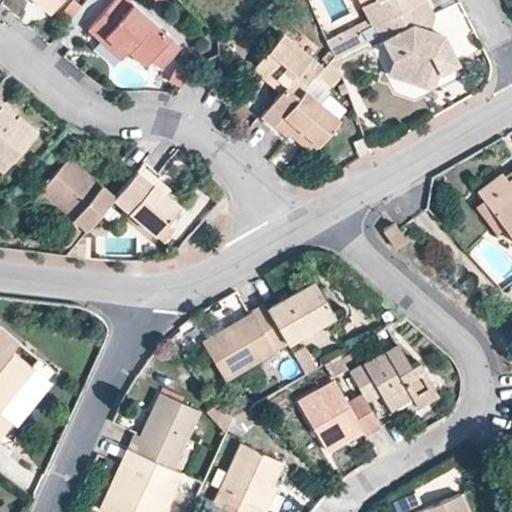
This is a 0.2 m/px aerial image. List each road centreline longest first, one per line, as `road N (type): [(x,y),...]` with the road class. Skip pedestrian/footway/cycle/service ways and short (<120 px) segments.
road 1 (residential): [(318,218),(462,344),(478,373),(466,420),(370,480),(338,511)]
road 2 (residential): [(0,42),(93,116),(172,124),(194,136),(245,182),(281,239)]
road 3 (residential): [(49,511),(154,292)]
road 4 (residential): [(318,218),(511,104)]
road 5 (residential): [(0,277),(154,292)]
road 6 (residential): [(154,292),(189,287),(281,239)]
